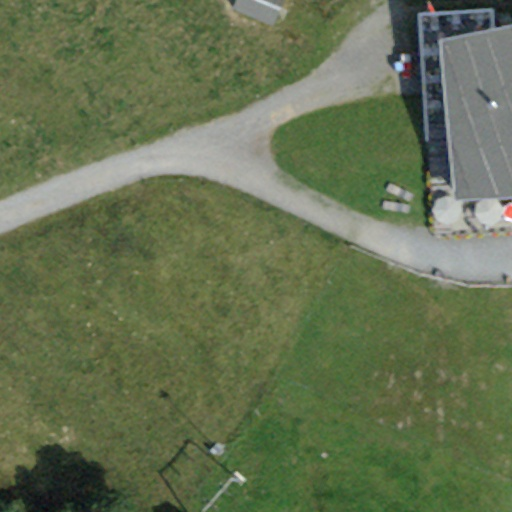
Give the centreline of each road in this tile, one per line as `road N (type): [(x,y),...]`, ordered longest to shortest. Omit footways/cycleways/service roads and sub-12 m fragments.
road 1 (track): [(0,219),(361,73)]
road 2 (track): [(200,143),(392,245),(511,261)]
